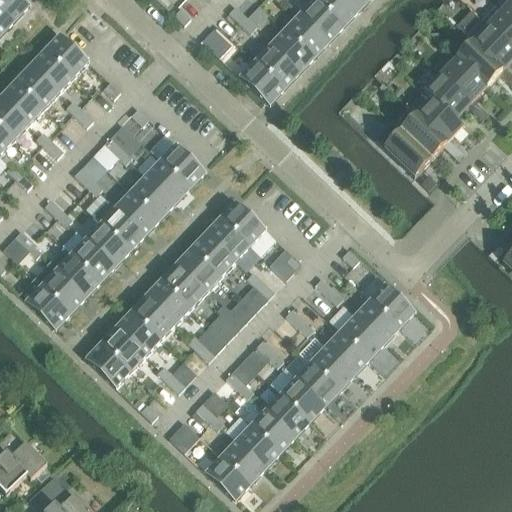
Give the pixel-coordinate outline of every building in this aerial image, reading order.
[(30,11),(18,0),(0,0),(0,12),(15,27),(30,11)] [(360,17),(341,0),(316,0),(314,3),(345,33),(360,17)] [(374,1),(372,0),(341,0),(360,17),(374,1)] [(345,33),(314,3),(299,19),(330,48),(345,33)] [(511,3),(503,13),(498,8),(497,9),(511,22),(511,3)] [(511,22),(497,9),(482,25),(511,53),(511,22)] [(246,21),(235,11),(229,18),(239,29),(246,21)] [(0,43),(15,27),(0,12),(0,43)] [(191,23),(181,13),(174,20),(184,30),(191,23)] [(330,48),(299,19),(284,34),(315,64),(330,48)] [(257,32),(246,21),(239,29),(250,39),(257,32)] [(511,65),(511,53),(482,25),(466,42),(502,76),(505,72),(511,65)] [(231,51),(214,34),(201,47),(219,63),(231,51)] [(315,64),(284,34),(269,50),(300,80),(315,64)] [(89,67),(59,39),(44,55),(74,83),(89,67)] [(502,76),(466,42),(471,47),(455,63),(486,92),(499,79),(506,86),(511,79),(505,72),(502,76)] [(300,80),(269,50),(254,66),(285,95),(300,80)] [(74,83),(44,55),(29,71),(59,99),(74,83)] [(486,92),(455,63),(440,80),(470,109),(474,105),(486,92)] [(285,95),(254,66),(238,82),(269,112),(285,95)] [(59,99),(29,71),(14,87),(44,115),(59,99)] [(470,109),(440,80),(424,96),(462,132),(463,131),(455,124),(467,112),(475,119),(481,112),(474,105),(470,109)] [(44,115),(14,87),(0,101),(0,102),(29,131),(44,115)] [(120,97),(110,87),(103,94),(114,104),(120,97)] [(383,88),(378,93),(383,98),(388,93),(383,88)] [(462,132),(424,96),(424,97),(431,104),(416,120),(446,149),(449,145),(462,132)] [(29,131),(0,102),(0,132),(14,146),(29,131)] [(83,116),(73,106),(66,113),(76,123),(83,116)] [(488,119),(481,112),(475,119),(482,126),(488,119)] [(149,124),(138,114),(131,121),(142,131),(149,124)] [(93,126),(83,116),(76,123),(87,133),(93,126)] [(446,149),(416,120),(401,135),(392,127),(391,128),(430,165),(443,152),(451,159),(457,152),(449,145),(446,149)] [(430,165),(391,128),(375,145),(414,182),(430,165)] [(122,130),(104,149),(115,160),(121,152),(129,159),(140,147),(122,130)] [(0,160),(14,146),(0,132),(0,160)] [(53,147),(43,137),(36,144),(46,154),(53,147)] [(165,139),(149,156),(159,165),(187,192),(190,195),(206,178),(203,176),(175,149),(165,139)] [(64,157),(53,147),(46,154),(57,164),(64,157)] [(121,152),(115,160),(125,170),(129,166),(132,163),(129,159),(121,152)] [(464,159),(457,152),(451,159),(458,166),(464,159)] [(151,160),(137,174),(144,181),(173,208),(175,211),(183,203),(190,195),(187,192),(159,165),(158,167),(151,160)] [(23,178),(13,169),(6,176),(17,186),(23,178)] [(92,184),(81,173),(74,181),(85,191),(92,184)] [(34,188),(23,178),(17,186),(27,195),(34,188)] [(429,196),(437,188),(429,180),(421,189),(429,196)] [(144,181),(129,197),(161,226),(175,211),(173,208),(144,181)] [(102,194),(92,184),(85,191),(96,201),(102,194)] [(129,197),(115,212),(146,242),(161,226),(129,197)] [(62,215),(51,205),(44,212),(55,222),(62,215)] [(108,206),(93,221),(100,228),(131,257),(146,242),(115,212),(108,206)] [(266,236),(235,206),(219,223),(250,252),(266,236)] [(73,225),(62,215),(55,222),(66,232),(73,225)] [(250,252),(219,223),(204,238),(236,267),(250,252)] [(100,228),(85,244),(116,273),(131,257),(100,228)] [(32,246),(21,236),(15,243),(25,253),(32,246)] [(236,267),(204,238),(189,254),(221,283),(236,267)] [(85,244),(70,259),(98,286),(101,289),(116,273),(85,244)] [(43,256),(32,246),(25,253),(36,264),(43,256)] [(497,263),(505,254),(499,248),(491,257),(497,263)] [(64,253),(49,269),(55,275),(83,302),(86,304),(101,289),(98,286),(70,259),(64,253)] [(221,283),(189,254),(175,269),(206,299),(221,283)] [(285,254),(270,270),(286,286),(301,269),(285,254)] [(360,265),(349,255),(342,262),(353,272),(360,265)] [(511,257),(503,268),(511,276),(511,257)] [(49,269),(34,284),(40,290),(68,317),(71,320),(86,304),(83,302),(55,275),(49,269)] [(206,299),(175,269),(160,285),(191,315),(206,299)] [(257,295),(264,288),(253,277),(246,285),(257,295)] [(375,280),(360,296),(369,305),(397,332),(400,334),(416,318),(413,315),(375,280)] [(332,293),(322,283),(315,290),(326,300),(332,293)] [(34,284),(18,301),(24,307),(53,334),(56,337),(71,320),(68,317),(40,290),(34,284)] [(191,315),(160,285),(145,301),(176,330),(191,315)] [(268,305),(274,298),(264,288),(257,295),(268,305)] [(343,303),(332,293),(326,300),(336,311),(343,303)] [(176,330),(145,301),(130,316),(161,346),(176,330)] [(369,305),(354,320),(385,350),(400,334),(397,332),(369,305)] [(234,319),(223,309),(216,316),(227,326),(234,319)] [(344,311),(329,326),(339,336),(367,363),(370,366),(385,350),(354,320),(344,311)] [(303,325),(292,314),(285,322),(296,332),(303,325)] [(161,346),(130,316),(115,332),(146,362),(161,346)] [(245,329),(234,319),(227,326),(238,336),(245,329)] [(313,335),(303,325),(296,332),(307,342),(313,335)] [(146,362),(115,332),(100,348),(131,377),(146,362)] [(339,336),(324,352),(352,379),(355,381),(370,366),(367,363),(339,336)] [(204,350),(193,340),(187,347),(197,357),(204,350)] [(314,342),(299,358),(337,394),(340,397),(355,381),(352,379),(324,352),(314,342)] [(273,356),(262,346),(255,353),(266,363),(273,356)] [(131,377),(100,348),(85,364),(116,394),(131,377)] [(215,361),(204,350),(197,357),(208,368),(215,361)] [(284,366),(273,356),(266,363),(277,373),(284,366)] [(299,358),(284,373),(323,410),(325,413),(340,397),(337,394),(299,358)] [(175,382),(164,371),(157,378),(168,389),(175,382)] [(284,373),(269,389),(280,398),(279,399),(307,426),(310,429),(325,413),(323,410),(284,373)] [(243,387),(232,377),(225,384),(236,395),(243,387)] [(178,399),(185,392),(175,382),(168,389),(178,399)] [(254,398),(243,387),(236,395),(247,405),(254,398)] [(279,399),(264,415),(295,444),(310,429),(307,426),(279,399)] [(213,419),(202,408),(196,416),(206,426),(213,419)] [(158,420),(147,410),(140,417),(151,428),(158,420)] [(264,415),(249,430),(278,457),(281,460),(295,444),(264,415)] [(224,429),(213,419),(206,426),(217,436),(224,429)] [(239,422),(225,436),(235,445),(235,446),(263,473),(266,475),(281,460),(278,457),(249,430),(249,431),(239,422)] [(175,437),(168,444),(179,454),(184,459),(200,442),(184,428),(175,437)] [(47,470),(26,448),(23,450),(10,437),(0,446),(0,494),(6,500),(26,481),(30,485),(47,470)] [(235,446),(220,461),(251,491),(266,475),(263,473),(235,446)] [(220,461),(204,478),(232,505),(235,507),(251,491),(220,461)] [(85,511),(74,499),(71,502),(53,483),(29,505),(35,511),(85,511)]
